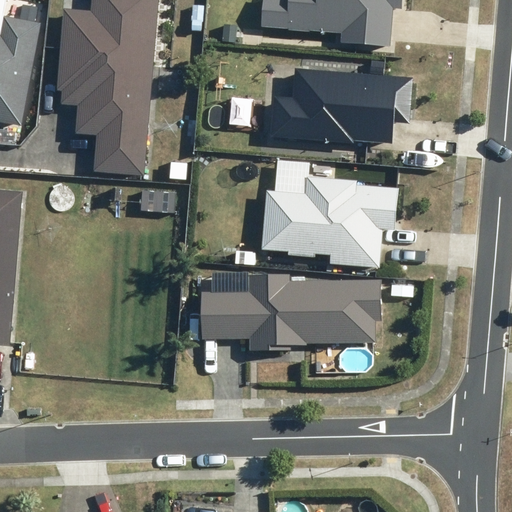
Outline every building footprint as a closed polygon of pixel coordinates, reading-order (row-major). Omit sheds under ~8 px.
[(66,9),(59,91),(64,92),(63,105),(80,106),(78,134),(98,136),(95,172),(147,177),(161,0),(93,0),(92,12),(66,9)] [(267,0),(264,27),(343,35),(342,42),(388,47),(392,8),(402,9),(403,0),(267,0)] [(0,122),(25,126),(40,23),(34,25),(37,8),(22,6),(19,21),(6,19),(2,37),(0,36),(0,122)] [(416,82),(296,67),(293,97),(277,95),(272,138),(352,148),(353,137),(392,142),(394,122),(411,124),(416,82)] [(361,181),(311,176),(309,200),(271,196),(266,249),(292,251),(289,256),(319,259),(317,254),(334,255),(333,266),(380,269),(383,228),(397,229),(400,192),(357,190),(361,181)] [(75,187),(52,187),(51,209),(74,209),(75,187)] [(166,192),(143,190),(142,211),(165,213),(166,192)] [(0,339),(12,340),(23,193),(0,191),(0,339)] [(293,272),(249,272),(250,289),(201,289),(202,341),(227,341),(252,340),(252,351),(298,350),(298,345),(379,344),(378,324),(385,326),(384,281),(293,282),(293,272)]
